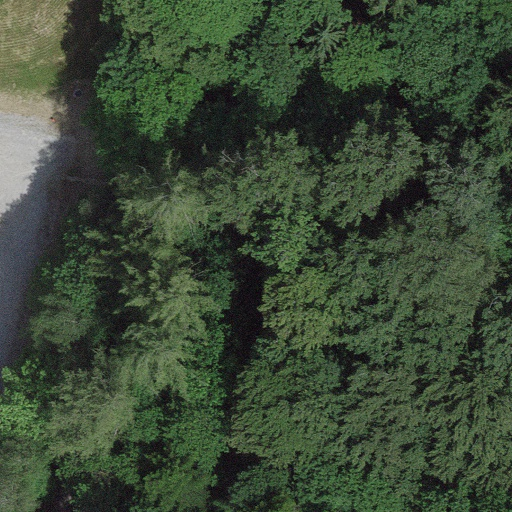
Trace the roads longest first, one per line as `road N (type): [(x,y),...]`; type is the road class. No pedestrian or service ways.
road 1 (track): [(203,0),(132,203),(50,511)]
road 2 (track): [(238,0),(238,97),(283,220),(282,511)]
